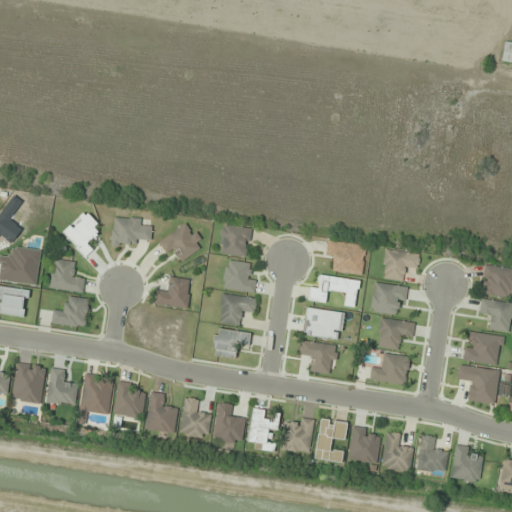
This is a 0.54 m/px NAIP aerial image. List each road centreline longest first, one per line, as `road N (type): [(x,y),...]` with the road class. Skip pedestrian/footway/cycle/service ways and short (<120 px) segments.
road 1 (residential): [(0,335),(122,353),(170,373),(446,411),(511,434)]
road 2 (residential): [(445,282),(426,408)]
road 3 (residential): [(285,260),(267,386)]
